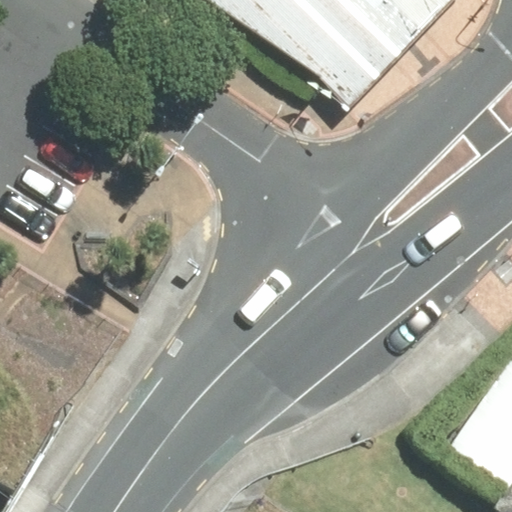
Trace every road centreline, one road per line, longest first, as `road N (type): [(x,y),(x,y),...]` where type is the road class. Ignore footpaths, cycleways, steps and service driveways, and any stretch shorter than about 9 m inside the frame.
road 1 (unclassified): [(329,273),(306,211),(271,163),(30,0)]
road 2 (tertiary): [(112,511),(218,370),(329,273)]
road 3 (tertiary): [(329,273),(362,193),(511,48)]
road 4 (tertiary): [(511,176),(423,249),(329,273)]
